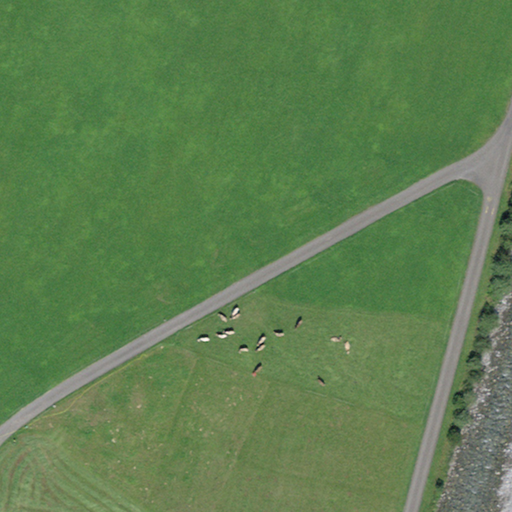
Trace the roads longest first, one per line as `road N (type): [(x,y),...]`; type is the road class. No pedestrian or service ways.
road 1 (track): [(499,154),(254,281),(0,439)]
road 2 (track): [(408,511),(511,105)]
